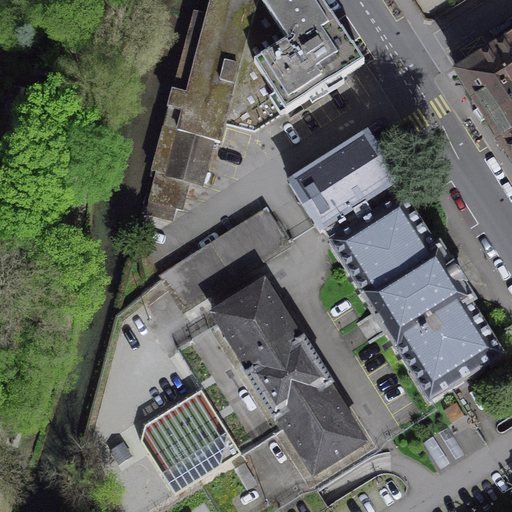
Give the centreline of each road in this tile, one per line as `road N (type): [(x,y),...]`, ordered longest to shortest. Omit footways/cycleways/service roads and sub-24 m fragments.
road 1 (unknown): [(281,168),(303,249),(298,261),(133,348)]
road 2 (residential): [(404,72),(511,240)]
road 3 (residential): [(511,4),(404,72)]
